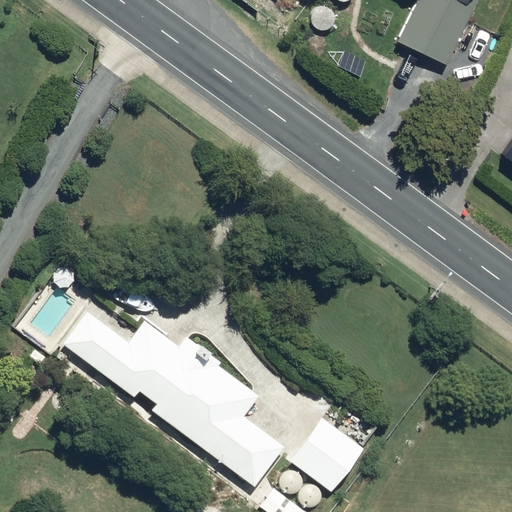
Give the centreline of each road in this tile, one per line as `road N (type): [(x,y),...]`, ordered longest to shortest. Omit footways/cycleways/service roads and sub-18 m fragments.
road 1 (secondary): [(120,0),(511,286)]
road 2 (unknown): [(149,20),(0,247)]
